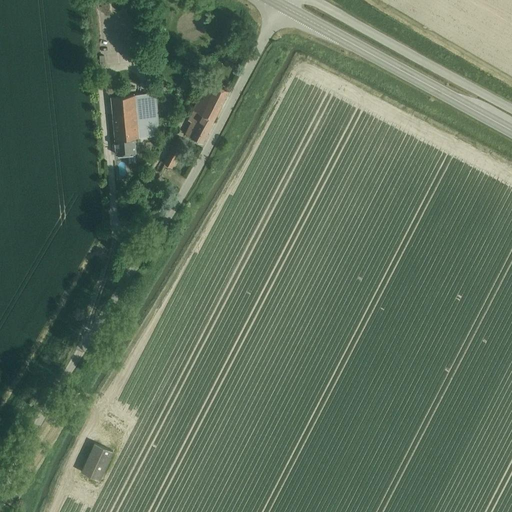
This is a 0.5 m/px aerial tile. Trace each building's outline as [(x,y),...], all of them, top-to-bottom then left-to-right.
[(192,122),(186,134),(191,136),(190,138),(202,144),(229,91),(208,80),(193,109),(194,110),(188,120),(192,122)] [(111,89),(114,124),(158,120),(156,92),(122,95),(121,88),(111,89)] [(185,90),(179,94),(182,99),(188,94),(185,90)] [(114,124),(116,155),(135,153),(134,137),(160,135),(158,120),(114,124)] [(176,125),(172,133),(175,135),(178,133),(180,130),(179,127),(176,125)] [(172,168),(187,141),(179,137),(164,163),(172,168)] [(127,193),(121,203),(126,206),(132,196),(127,193)] [(100,480),(113,451),(95,443),(81,472),(100,480)]
